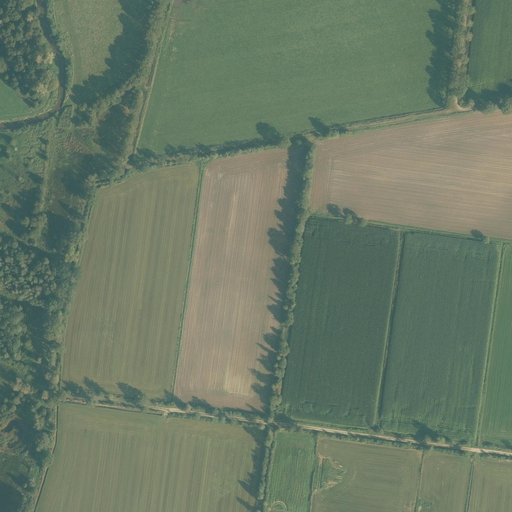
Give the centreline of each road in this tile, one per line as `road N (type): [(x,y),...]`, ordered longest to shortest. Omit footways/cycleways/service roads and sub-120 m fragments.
road 1 (track): [(455,111),(126,166),(96,182),(61,304),(55,393)]
road 2 (track): [(272,423),(511,455)]
road 3 (track): [(55,393),(272,423)]
